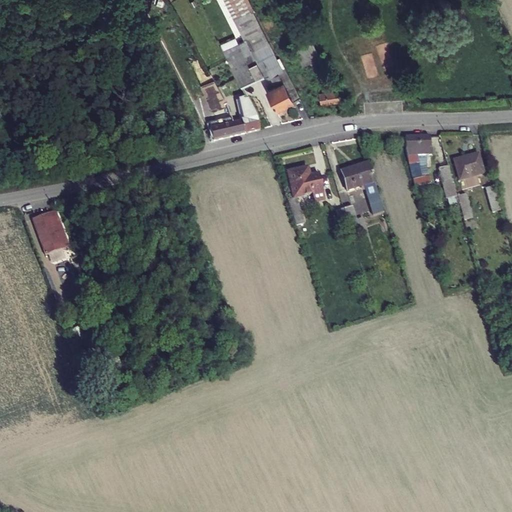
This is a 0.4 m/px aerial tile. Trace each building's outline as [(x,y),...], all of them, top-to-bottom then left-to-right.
[(232,59),(244,85),(272,71),(286,65),(255,0),(233,0),(256,47),(232,59)] [(297,50),(306,68),(324,59),(315,41),(297,50)] [(391,56),(390,43),(376,43),(377,57),(391,56)] [(297,63),(287,67),(303,97),(311,92),(297,63)] [(287,67),(286,65),(272,71),(279,85),(270,89),(280,108),(303,97),(287,67)] [(321,94),(323,106),(345,103),(337,86),(329,87),(329,94),(321,94)] [(245,120),(237,122),(243,135),(260,131),(248,92),(237,96),(245,120)] [(207,129),(213,142),(243,135),(237,122),(207,129)] [(410,155),(416,170),(425,167),(421,155),(431,154),(431,150),(435,150),(432,131),(409,134),(410,155)] [(459,153),(465,173),(487,167),(482,147),(459,153)] [(366,184),(377,215),(389,211),(370,158),(343,167),(351,189),(366,184)] [(445,163),(450,183),(459,180),(454,161),(445,163)] [(287,196),(296,223),(301,222),(299,196),(313,194),(314,203),(325,201),(321,174),(310,175),(309,169),(291,171),(293,197),(287,196)] [(450,183),(453,193),(462,190),(459,180),(450,183)] [(491,182),(498,206),(507,204),(501,180),(491,182)] [(355,206),(348,208),(353,222),(359,220),(355,206)] [(339,211),(344,225),(353,222),(348,208),(339,211)] [(34,217),(47,252),(71,244),(58,209),(34,217)]
